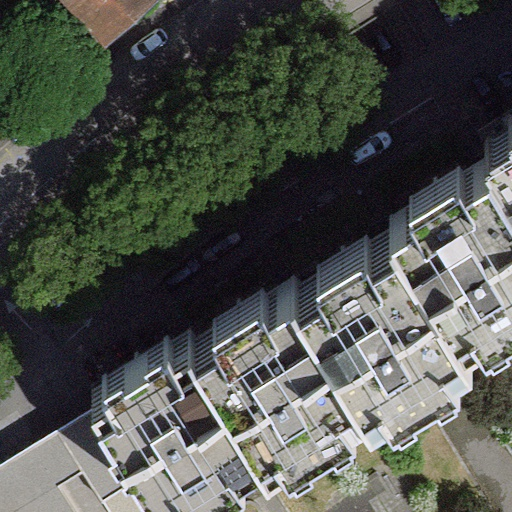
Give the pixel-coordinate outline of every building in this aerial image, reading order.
[(6,0),(0,0),(0,35),(4,41),(26,25),(6,0)] [(94,0),(117,26),(146,0),(94,0)] [(511,125),(487,141),(493,150),(511,180),(511,125)] [(393,212),(397,218),(467,331),(511,303),(511,180),(493,150),(393,212)] [(397,218),(298,278),(369,391),(374,399),(473,340),(467,331),(397,218)] [(294,272),(196,330),(266,445),(271,452),(369,391),(298,278),(294,272)] [(193,326),(94,386),(101,398),(145,470),(166,505),(266,445),(196,330),(193,326)] [(0,460),(0,511),(7,511),(63,479),(83,466),(102,496),(145,470),(101,398),(0,460)] [(82,511),(63,479),(7,511),(82,511)]
